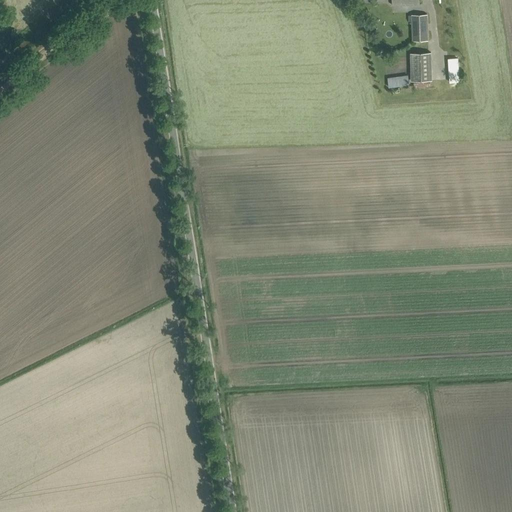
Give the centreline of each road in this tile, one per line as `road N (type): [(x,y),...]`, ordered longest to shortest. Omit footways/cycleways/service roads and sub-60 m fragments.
road 1 (unclassified): [(230,511),(151,0)]
road 2 (track): [(0,90),(112,0)]
